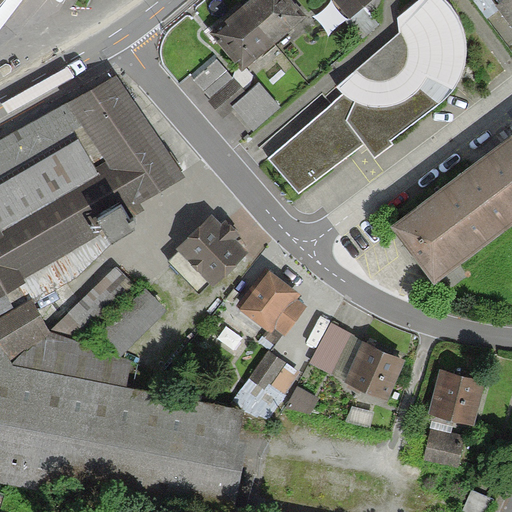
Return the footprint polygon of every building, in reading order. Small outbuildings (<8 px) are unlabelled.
[(0,0),(0,16),(12,0),(48,0),(51,2),(52,0),(0,0)] [(250,0),(215,30),(211,33),(242,70),(306,17),(291,0),(250,0)] [(268,161),(299,193),(364,146),(374,158),(394,145),(390,141),(443,101),(462,75),(468,42),(457,15),(443,0),(422,0),(399,17),(400,32),(337,90),(342,94),(268,161)] [(335,0),(350,17),(372,0),(335,0)] [(511,0),(499,0),(501,2),(496,6),(511,26),(511,0)] [(248,95),(216,59),(194,79),(211,98),(208,100),(223,117),(232,109),(248,95)] [(182,174),(118,74),(81,96),(70,102),(107,164),(100,169),(130,219),(144,210),(140,201),(182,174)] [(248,95),(232,109),(251,131),(279,107),(259,85),(248,95)] [(353,511),(245,491),(252,449),(238,445),(243,410),(126,387),(131,358),(121,356),(164,312),(117,266),(52,332),(33,301),(78,277),(109,244),(136,229),(130,219),(100,169),(107,164),(70,102),(0,141),(0,495),(91,511),(353,511)] [(511,138),(395,225),(436,280),(511,223),(511,138)] [(254,253),(215,214),(169,260),(199,290),(209,280),(217,289),(254,253)] [(303,296),(268,271),(235,317),(268,340),(274,330),(290,341),(309,314),(297,305),(303,296)] [(413,361),(333,324),(310,373),(391,410),(413,361)] [(275,355),(256,393),(284,407),(303,369),(275,355)] [(484,374),(443,364),(432,407),(473,417),(484,374)] [(313,413),(323,396),(301,384),(292,401),(313,413)] [(465,434),(433,426),(426,455),(458,463),(465,434)] [(487,511),(494,497),(473,487),(463,508),(472,511),(487,511)]
